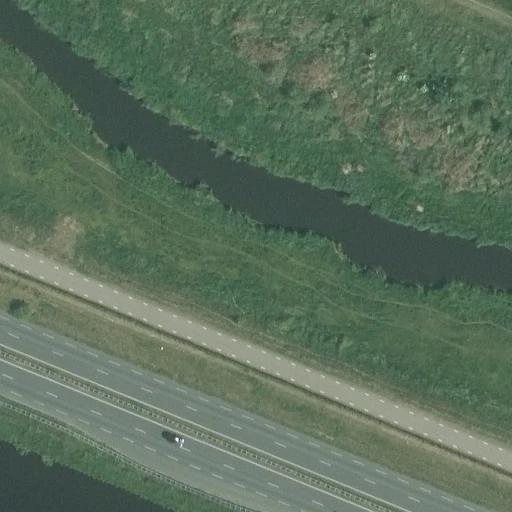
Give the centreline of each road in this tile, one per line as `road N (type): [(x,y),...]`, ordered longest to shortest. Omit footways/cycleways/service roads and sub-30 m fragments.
road 1 (unclassified): [(0,253),(511,463)]
road 2 (trunk): [(437,511),(0,332)]
road 3 (trunk): [(0,374),(335,511)]
road 4 (track): [(511,117),(338,0)]
